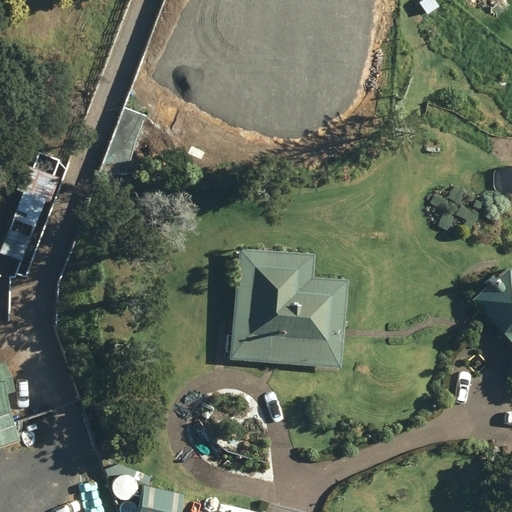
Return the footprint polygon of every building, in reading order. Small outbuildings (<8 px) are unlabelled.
[(122,108),(100,165),(121,173),(143,116),(122,108)] [(28,235),(6,227),(0,244),(0,258),(18,264),(28,235)] [(227,360),(338,368),(344,280),(310,278),(311,255),(234,249),(227,360)] [(511,275),(508,271),(473,299),(511,346),(511,275)] [(0,446),(15,441),(0,396),(0,395),(10,392),(0,362),(0,446)] [(175,511),(180,491),(142,484),(136,511),(175,511)]
